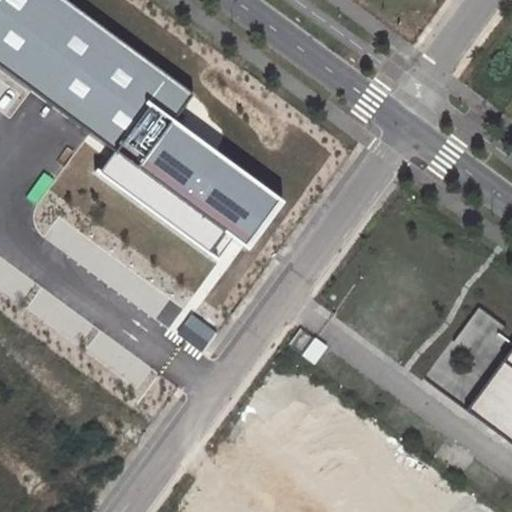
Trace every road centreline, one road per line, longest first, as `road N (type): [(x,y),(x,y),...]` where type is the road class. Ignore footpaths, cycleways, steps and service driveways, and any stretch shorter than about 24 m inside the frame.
road 1 (residential): [(402,125),(123,511)]
road 2 (unclassified): [(233,0),(402,125)]
road 3 (residential): [(485,0),(402,125)]
road 4 (unclassified): [(402,125),(511,205)]
